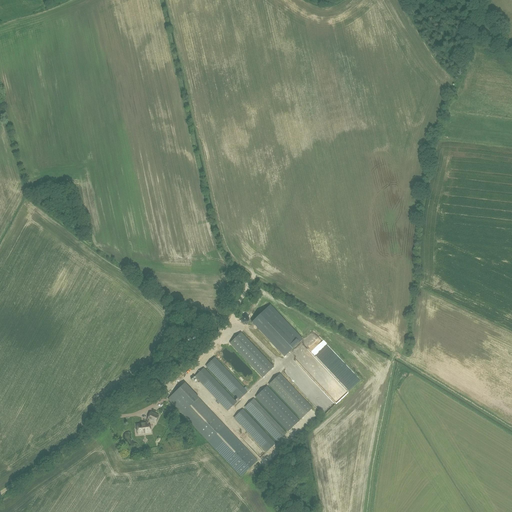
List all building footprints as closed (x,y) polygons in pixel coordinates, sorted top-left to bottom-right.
[(270,306),(252,323),(285,358),(303,340),(270,306)] [(274,368),(241,333),(230,344),(262,378),(274,368)] [(238,401),(247,393),(215,358),(206,366),(238,401)] [(282,372),(294,385),(299,380),(296,377),(299,374),(302,377),(305,374),(294,362),(282,372)] [(227,411),(236,403),(204,369),(195,377),(227,411)] [(312,409),(280,375),(269,385),(301,419),(312,409)] [(257,461),(225,427),(187,387),(182,386),(168,399),(208,442),(241,476),(257,461)] [(267,387),(256,397),(288,432),(299,421),(267,387)] [(286,434),(269,416),(254,399),(245,408),(277,442),(286,434)] [(275,444),(249,416),(243,410),(234,418),(266,452),(275,444)] [(155,423),(158,416),(151,413),(148,420),(146,423),(144,424),(144,425),(137,426),(138,434),(147,433),(147,432),(150,432),(149,423),(150,421),(155,423)] [(105,448),(99,452),(103,459),(105,458),(105,457),(106,457),(114,452),(110,447),(106,450),(105,448)]
